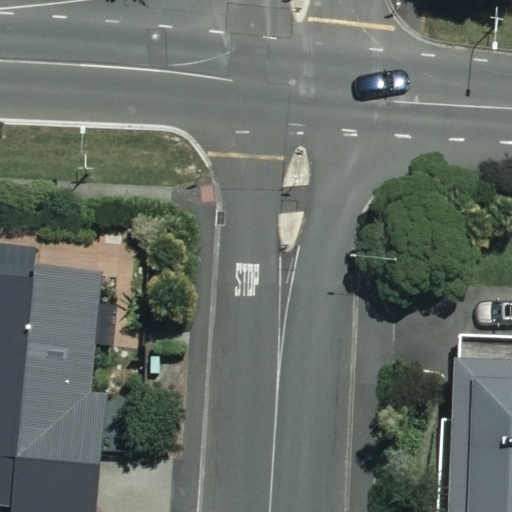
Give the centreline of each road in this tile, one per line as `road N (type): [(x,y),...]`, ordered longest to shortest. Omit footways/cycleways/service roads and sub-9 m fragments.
road 1 (residential): [(293,88),(293,197),(269,511)]
road 2 (tertiary): [(0,58),(293,88)]
road 3 (tertiary): [(293,88),(511,109)]
